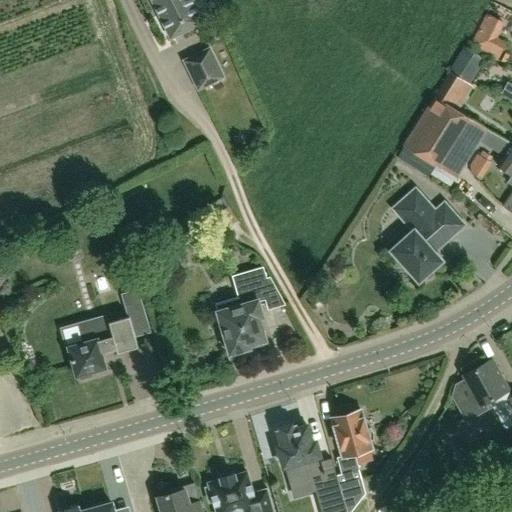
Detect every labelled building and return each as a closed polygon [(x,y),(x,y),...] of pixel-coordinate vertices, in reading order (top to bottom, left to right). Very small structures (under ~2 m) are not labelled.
[(148,0),(169,41),(202,25),(189,0),(148,0)] [(197,92),(222,79),(208,51),(183,63),(197,92)] [(477,60),(465,77),(477,85),(488,67),(477,60)] [(449,105),(463,81),(449,72),(435,97),(449,105)] [(434,97),(399,154),(414,162),(418,155),(456,177),(487,128),(434,97)] [(190,151),(206,135),(176,106),(168,115),(179,127),(172,134),(190,151)] [(511,143),(498,166),(511,176),(511,143)] [(430,279),(433,276),(435,272),(434,268),(442,262),(431,250),(440,242),(443,244),(464,226),(445,205),(436,213),(416,191),(395,210),(415,232),(392,252),(419,282),(422,279),(426,280),(430,279)] [(223,229),(237,221),(228,205),(222,198),(164,230),(173,247),(202,231),(200,227),(217,218),(223,229)] [(232,276),(241,304),(217,312),(229,354),(250,348),(249,346),(266,341),(259,319),(263,318),(258,301),(265,299),(268,309),(284,304),(270,281),(265,282),(261,268),(232,276)] [(129,318),(131,323),(147,318),(139,290),(123,295),(126,306),(129,318)] [(106,368),(102,353),(116,348),(118,353),(138,348),(131,323),(129,318),(107,324),(106,317),(80,325),(85,342),(68,347),(77,377),(78,376),(81,379),(93,376),(94,372),(106,368)] [(169,332),(175,353),(191,348),(185,328),(169,332)] [(467,420),(483,411),(496,404),(493,400),(510,391),(493,361),(488,363),(464,376),(466,381),(457,387),(454,397),(467,420)] [(354,454),(372,450),(370,441),(373,440),(374,432),(370,427),(366,428),(362,411),(356,413),(355,407),(348,408),(342,412),(343,416),(333,419),(343,457),(337,458),(342,475),(342,476),(337,477),(346,511),(352,511),(366,494),(362,479),(360,480),(357,471),(358,470),(354,454)] [(312,476),(324,473),(316,443),(311,445),(306,427),(295,430),(292,429),(291,426),(279,429),(280,432),(277,432),(281,447),(278,448),(283,467),(287,481),(311,474),(312,476)] [(273,511),(267,489),(253,493),(246,472),(234,475),(233,474),(219,478),(219,479),(207,483),(208,487),(205,488),(209,502),(212,501),(215,511),(273,511)] [(201,511),(199,500),(184,504),(180,489),(169,492),(170,494),(157,498),(160,511),(201,511)] [(114,511),(112,503),(87,510),(87,511),(114,511)]
